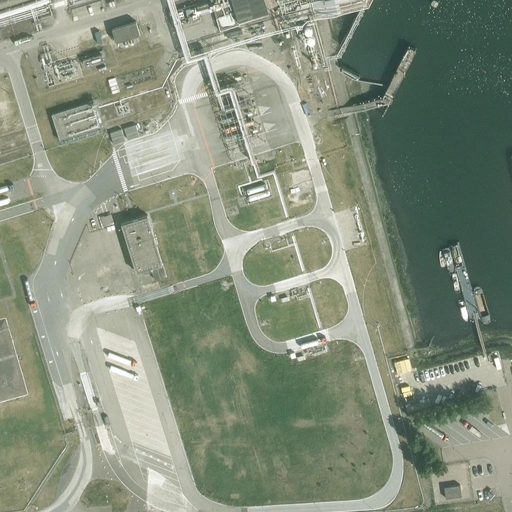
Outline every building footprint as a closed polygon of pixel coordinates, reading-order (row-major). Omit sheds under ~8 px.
[(210,0),(211,4),(213,9),(219,31),(240,25),(238,20),(268,11),(264,0),(210,0)] [(200,8),(197,9),(198,14),(213,9),(211,4),(200,8)] [(199,18),(198,14),(197,9),(195,5),(169,13),(173,26),(199,18)] [(140,34),(136,21),(112,29),(116,42),(140,34)] [(83,60),(85,65),(104,60),(102,54),(83,60)] [(117,84),(116,78),(115,78),(108,80),(110,86),(117,84)] [(112,94),(119,91),(117,85),(110,87),(112,94)] [(91,105),(50,117),(58,145),(99,133),(91,105)] [(135,124),(124,128),(128,139),(139,135),(135,124)] [(121,129),(110,133),(114,144),(125,140),(121,129)] [(112,215),(101,218),(104,228),(115,224),(112,215)] [(120,223),(135,269),(136,272),(162,264),(147,215),(120,223)] [(5,323),(0,324),(0,407),(27,399),(5,323)] [(460,484),(444,487),(445,498),(462,496),(460,484)]
